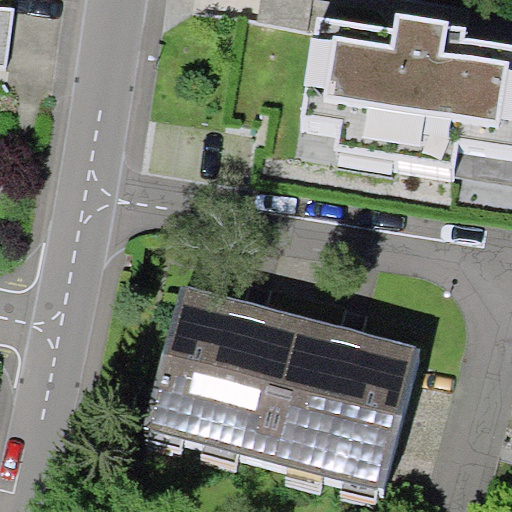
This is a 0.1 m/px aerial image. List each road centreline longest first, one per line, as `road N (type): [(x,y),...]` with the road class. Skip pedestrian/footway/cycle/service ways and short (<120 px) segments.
road 1 (residential): [(511,278),(90,196)]
road 2 (residential): [(458,511),(511,314)]
road 3 (residential): [(125,0),(90,196)]
road 4 (residential): [(61,333),(14,511)]
road 5 (residential): [(90,196),(61,333)]
